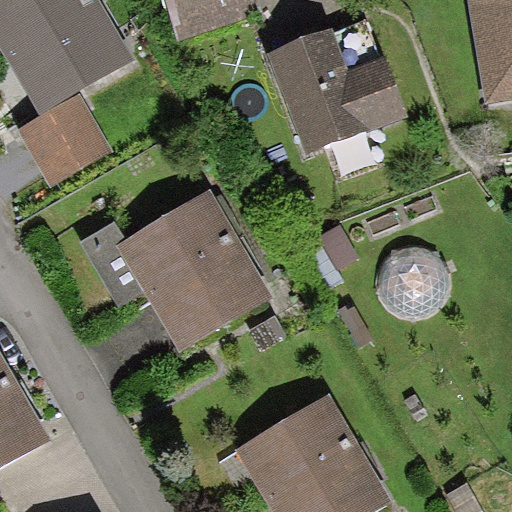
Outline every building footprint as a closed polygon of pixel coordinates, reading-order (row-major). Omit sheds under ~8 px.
[(0,0),(0,45),(43,122),(83,98),(135,69),(101,9),(95,0),(0,0)] [(254,0),(162,0),(178,45),(260,17),(254,0)] [(511,0),(468,0),(487,110),(511,105),(511,0)] [(268,64),(307,162),(403,125),(365,27),(316,45),(268,64)] [(115,152),(83,98),(43,122),(19,136),(51,190),(115,152)] [(211,202),(128,250),(115,227),(79,247),(113,306),(139,292),(175,355),(268,302),(239,251),(211,202)] [(445,298),(451,253),(398,246),(392,290),(445,298)] [(0,477),(50,448),(19,393),(0,360),(0,477)] [(328,403),(241,454),(273,511),(385,511),(389,510),(358,456),(328,403)]
